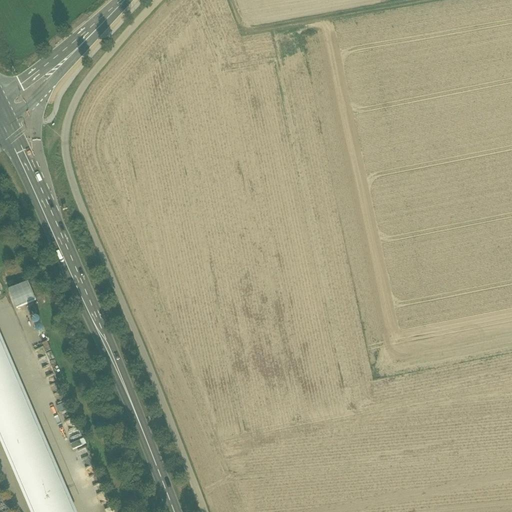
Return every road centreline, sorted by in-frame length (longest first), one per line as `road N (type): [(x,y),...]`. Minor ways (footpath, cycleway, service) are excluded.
road 1 (primary): [(175,511),(45,201)]
road 2 (track): [(233,0),(247,32),(428,0)]
road 3 (tertiary): [(124,0),(0,99)]
road 4 (tertiary): [(45,201),(37,132),(53,81)]
